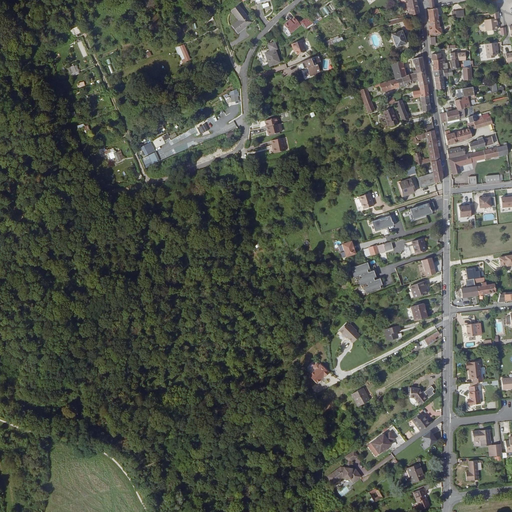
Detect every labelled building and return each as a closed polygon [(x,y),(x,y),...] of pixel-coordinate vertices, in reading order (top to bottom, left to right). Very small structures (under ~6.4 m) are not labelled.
[(154,0),(144,0),(148,12),(157,10),(154,0)] [(253,0),(256,9),(261,8),(260,5),(271,2),(271,3),(275,2),(274,0),(253,0)] [(374,12),(387,5),(384,0),(381,0),(373,5),(375,9),(373,10),(374,12)] [(411,15),(411,18),(418,17),(420,17),(416,0),(411,0),(410,1),(408,2),(411,15)] [(245,24),(250,21),(238,6),(230,12),(238,22),(231,27),(237,34),(247,27),(245,24)] [(438,10),(435,11),(430,12),(428,12),(431,25),(438,23),(440,23),(438,10)] [(498,14),(490,15),(491,19),(483,21),(485,33),(487,33),(487,35),(488,36),(492,36),(493,35),(493,32),(496,31),(495,24),(497,24),(496,20),(499,19),(498,14)] [(152,19),(155,28),(156,34),(163,32),(159,17),(152,19)] [(311,29),(321,23),(320,21),(315,24),(312,20),(307,24),(311,29)] [(286,28),(290,33),(301,25),(298,21),(296,23),(292,26),(291,25),(286,28)] [(438,23),(431,25),(430,25),(431,37),(443,36),(442,29),(439,29),(438,23)] [(301,25),(290,33),(293,38),(305,30),(301,25)] [(327,41),(329,46),(344,40),(342,35),(327,41)] [(407,47),(404,35),(393,37),(396,50),(407,47)] [(295,51),(296,54),(298,58),(306,55),(302,44),(292,48),(293,52),(295,51)] [(268,69),(278,65),(274,52),(276,52),(274,45),(265,48),(268,55),(263,56),(268,69)] [(496,45),(486,47),(488,60),(495,60),(495,57),(498,57),(496,45)] [(191,59),(186,48),(178,51),(184,63),(191,59)] [(425,74),(422,58),(413,60),(414,67),(415,66),(416,72),(409,75),(410,78),(418,76),(425,74)] [(319,59),(296,67),(298,74),(307,71),(309,78),(320,74),(318,67),(321,66),(319,59)] [(442,61),(433,62),(434,67),(433,67),(434,74),(447,73),(449,72),(448,68),(444,68),(443,61),(442,61)] [(404,62),(394,67),(396,82),(398,82),(404,80),(406,79),(406,76),(404,62)] [(472,80),(471,70),(462,70),(464,81),(472,80)] [(427,86),(425,74),(418,76),(419,83),(420,87),(427,86)] [(418,76),(410,78),(412,85),(419,83),(418,76)] [(410,78),(406,79),(404,80),(406,88),(412,85),(410,78)] [(444,79),(435,80),(438,93),(446,92),(444,79)] [(398,82),(396,82),(392,83),(394,91),(401,89),(398,82)] [(392,83),(382,87),(384,94),(388,93),(394,91),(392,83)] [(238,90),(230,90),(231,102),(239,101),(238,90)] [(374,90),(360,95),(368,107),(374,105),(369,96),(373,94),(372,92),(375,91),(374,90)] [(421,92),(414,94),(415,99),(428,97),(428,91),(421,92)] [(423,111),(431,110),(428,97),(415,99),(408,101),(409,103),(411,103),(412,105),(422,104),(423,111)] [(396,103),(397,105),(403,123),(408,122),(402,102),(396,103)] [(464,109),(466,109),(465,102),(458,103),(456,104),(457,112),(462,111),(464,110),(464,109)] [(374,105),(368,107),(370,113),(377,111),(374,105)] [(392,127),(398,126),(393,110),(383,113),(387,126),(391,124),(392,127)] [(458,120),(457,112),(454,112),(454,110),(447,111),(448,114),(441,116),(442,124),(448,123),(458,120)] [(484,119),(490,118),(489,114),(477,117),(477,115),(469,117),(471,123),(478,121),(484,119)] [(495,125),(493,117),(490,118),(484,119),(486,127),(495,125)] [(480,129),(486,127),(484,119),(478,121),(480,129)] [(266,123),(268,130),(280,127),(278,121),(266,123)] [(477,130),(480,129),(478,121),(471,123),(468,124),(470,131),(471,137),(473,136),(471,127),(476,126),(477,130)] [(205,123),(197,128),(201,135),(209,130),(205,123)] [(450,136),(445,138),(447,148),(472,141),(471,137),(470,131),(450,136)] [(425,135),(426,140),(430,160),(431,164),(440,161),(434,132),(425,135)] [(425,135),(413,139),(415,144),(426,140),(425,135)] [(227,145),(230,143),(230,142),(234,141),(232,136),(227,138),(228,139),(225,141),(227,145)] [(491,140),(470,146),(471,153),(485,149),(485,148),(493,146),(491,140)] [(286,154),(284,141),(272,143),(273,148),(274,147),(275,155),(286,154)] [(146,156),(155,151),(152,143),(142,147),(146,156)] [(447,152),(449,160),(467,155),(466,150),(462,151),(461,148),(447,152)] [(501,158),(499,148),(449,162),(452,178),(459,177),(458,170),(472,167),(471,166),(477,165),(477,167),(486,165),(485,162),(501,158)] [(149,166),(160,161),(156,151),(145,157),(149,166)] [(423,177),(417,179),(420,189),(441,182),(441,173),(440,161),(431,164),(434,175),(423,178),(423,177)] [(414,169),(406,171),(409,178),(416,176),(417,176),(414,169)] [(487,185),(501,184),(499,177),(486,178),(486,180),(487,185)] [(472,178),(464,179),(465,187),(473,186),(472,178)] [(410,193),(410,195),(416,194),(412,181),(399,185),(402,196),(410,193)] [(365,211),(375,207),(370,195),(360,198),(362,205),(363,204),(365,211)] [(511,196),(501,196),(501,207),(511,206),(511,196)] [(496,205),(495,197),(490,198),(490,197),(479,198),(480,207),(496,205)] [(433,202),(410,209),(413,219),(432,213),(432,212),(436,210),(433,202)] [(475,217),(474,206),(459,207),(460,218),(471,216),(471,217),(475,217)] [(394,214),(372,222),(375,231),(394,226),(394,224),(397,223),(394,214)] [(424,240),(414,243),(415,247),(416,254),(421,253),(421,254),(426,253),(425,248),(426,247),(424,240)] [(354,247),(352,242),(343,246),(347,258),(356,255),(355,250),(354,247)] [(396,250),(394,243),(380,247),(382,254),(396,250)] [(372,250),(374,257),(382,255),(380,247),(372,250)] [(508,257),(502,258),(504,264),(510,263),(510,265),(511,265),(511,254),(508,255),(508,257)] [(424,264),(423,261),(417,263),(422,274),(428,272),(425,264),(424,264)] [(368,263),(351,268),(354,277),(357,276),(360,285),(364,284),(367,293),(383,288),(380,279),(377,280),(374,271),(371,272),(368,263)] [(417,269),(415,264),(404,267),(406,274),(407,274),(412,272),(411,270),(417,269)] [(402,286),(410,283),(408,277),(400,280),(402,286)] [(414,297),(427,293),(424,286),(426,286),(424,281),(410,285),(414,297)] [(475,284),(475,281),(467,282),(468,289),(461,290),(462,297),(479,295),(478,288),(476,288),(475,284)] [(478,288),(479,295),(495,292),(495,285),(487,286),(486,283),(482,284),(482,287),(480,288),(478,288)] [(511,291),(498,293),(498,301),(508,300),(508,299),(511,298),(511,291)] [(417,322),(428,319),(424,304),(413,307),(417,322)] [(355,344),(363,338),(359,333),(360,333),(357,329),(356,329),(351,323),(342,331),(345,334),(345,333),(350,338),(352,339),(351,340),(355,344)] [(465,336),(475,335),(474,324),(463,325),(465,336)] [(401,326),(386,330),(390,342),(400,339),(398,332),(402,331),(401,326)] [(442,336),(440,334),(427,341),(428,344),(430,346),(438,340),(437,339),(442,336)] [(482,382),(484,382),(484,378),(481,378),(479,362),(468,363),(468,370),(469,379),(472,379),(473,383),(482,382)] [(319,371),(313,377),(320,385),(326,379),(327,377),(328,377),(329,378),(333,374),(324,365),(323,366),(322,365),(320,365),(317,368),(317,369),(319,371)] [(511,376),(502,377),(503,390),(511,388),(511,376)] [(482,386),(471,387),(471,393),(469,393),(470,401),(470,405),(482,404),(481,392),(483,392),(482,386)] [(424,392),(422,389),(413,388),(412,398),(417,398),(419,402),(422,406),(430,400),(437,395),(435,393),(437,391),(434,387),(429,391),(427,393),(426,391),(424,392)] [(374,399),(368,388),(355,396),(362,406),(374,399)] [(415,420),(423,431),(434,423),(429,416),(427,418),(426,416),(424,413),(415,420)] [(481,446),(488,446),(489,445),(490,445),(489,429),(471,431),(472,441),(481,441),(481,446)] [(386,432),(373,441),(381,452),(393,443),(392,441),(398,437),(393,430),(387,434),(386,432)] [(432,445),(439,440),(432,430),(424,436),(432,445)] [(490,455),(501,454),(500,445),(492,445),(492,447),(489,447),(490,455)] [(359,446),(350,452),(352,457),(351,463),(345,462),(331,472),(337,480),(346,473),(355,475),(357,479),(365,473),(360,465),(354,464),(355,458),(363,453),(359,446)] [(420,479),(433,474),(427,460),(415,465),(420,479)] [(478,478),(476,460),(468,461),(468,469),(466,470),(467,479),(478,478)] [(434,490),(431,484),(420,489),(426,506),(436,503),(433,493),(431,494),(430,491),(434,490)] [(367,495),(374,504),(382,498),(375,489),(367,495)]
